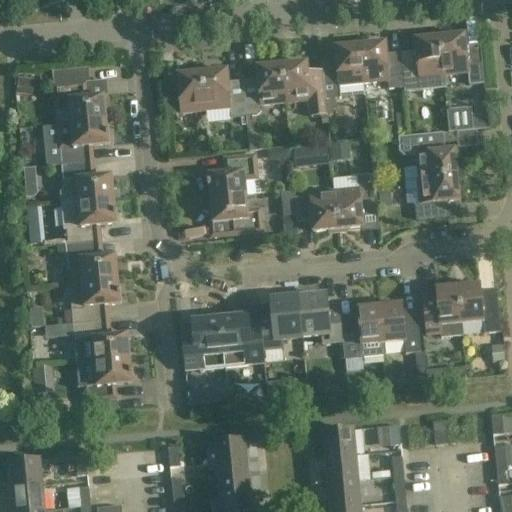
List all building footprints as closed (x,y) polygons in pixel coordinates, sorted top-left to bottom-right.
[(465,36),(439,38),(443,78),(444,78),(467,75),(469,87),(483,85),(480,46),(466,47),(465,36)] [(443,78),(439,38),(414,41),(415,53),(401,54),(404,89),(404,93),(419,91),(445,89),(444,78),(443,78)] [(359,46),(363,86),(388,83),(389,90),(404,89),(401,54),(386,55),(384,44),(359,46)] [(335,61),(321,63),(322,75),(325,102),(335,101),(340,100),(365,97),(363,86),(359,46),(334,49),(335,61)] [(322,75),(309,76),(308,64),(307,64),(306,63),(281,66),(285,105),(309,102),(310,113),(310,118),(326,117),(322,75)] [(257,82),(242,83),(246,118),(256,117),(260,113),(259,107),(285,105),(281,66),(256,68),(257,82)] [(88,70),(51,74),(53,87),(55,111),(69,110),(70,123),(70,125),(106,122),(104,97),(82,100),(80,84),(89,83),(88,70)] [(226,71),(201,74),(205,113),(230,110),(231,119),(246,118),(242,83),(227,84),(226,71)] [(205,113),(201,74),(176,76),(177,89),(163,90),(166,117),(180,116),(180,115),(205,113)] [(34,80),(19,79),(18,95),(33,96),(34,80)] [(449,134),(488,130),(486,116),(472,117),(471,110),(447,112),(449,134)] [(52,158),(53,167),(94,163),(92,147),(109,146),(106,122),(70,125),(70,123),(57,124),(58,141),(60,158),(52,158)] [(444,152),(442,135),(398,139),(400,153),(404,156),(416,155),(419,181),(458,177),(455,151),(444,152)] [(263,143),(256,136),(248,137),(249,153),(264,151),(263,143)] [(351,160),(349,143),(330,145),(332,162),(351,160)] [(210,201),(246,198),(244,183),(257,182),(255,157),(223,160),(224,175),(208,177),(210,201)] [(63,191),(60,193),(61,206),(114,201),(112,177),(95,178),(94,163),(61,166),(62,176),(63,191)] [(35,198),(34,168),(22,169),(24,199),(35,198)] [(383,182),(383,174),(374,174),(375,183),(383,182)] [(334,193),(338,232),(363,229),(362,216),(375,215),(372,176),(333,180),(334,193)] [(419,181),(406,182),(409,206),(414,206),(416,222),(448,218),(447,203),(460,202),(458,177),(419,181)] [(392,208),(390,185),(378,186),(380,209),(392,208)] [(313,234),(338,232),(334,193),(309,196),(309,197),(295,198),(297,224),(312,222),(313,234)] [(246,198),(210,201),(212,225),(229,223),(231,238),(263,235),(261,211),(247,213),(246,198)] [(62,221),(65,246),(102,242),(100,227),(117,226),(114,201),(61,206),(62,221)] [(297,234),(295,218),(282,219),(284,236),(297,234)] [(71,270),(73,285),(118,280),(116,257),(103,258),(102,242),(65,246),(67,270),(71,270)] [(72,317),(64,318),(65,326),(73,325),(109,321),(108,309),(108,306),(120,304),(118,280),(73,285),(74,299),(70,300),(72,317)] [(468,283),(457,284),(462,326),(482,324),(483,336),(500,334),(495,290),(481,292),(480,285),(469,287),(468,283)] [(463,337),(462,326),(457,284),(447,285),(448,289),(436,290),(438,303),(424,304),(427,338),(441,336),(441,339),(463,337)] [(326,296),(299,299),(302,339),(322,337),(323,346),(343,344),(341,324),(340,314),(328,315),(326,296)] [(260,322),(260,325),(263,351),(283,349),(283,341),(302,339),(299,299),(270,302),(272,321),(260,322)] [(389,302),(379,303),(383,346),(404,343),(406,356),(422,353),(418,317),(403,318),(402,305),(390,306),(389,302)] [(383,346),(379,303),(368,304),(368,308),(358,309),(359,322),(341,324),(343,344),(344,361),(384,358),(383,346)] [(247,316),(220,319),(225,369),(264,365),(263,351),(260,325),(249,326),(247,316)] [(186,373),(225,369),(220,319),(193,321),(194,331),(182,332),(186,373)] [(73,325),(65,326),(66,338),(74,337),(75,350),(77,365),(130,359),(128,336),(111,337),(111,334),(109,321),(73,325)] [(503,346),(491,347),(493,365),(505,364),(503,346)] [(130,359),(77,365),(80,393),(84,393),(85,404),(86,414),(117,411),(116,401),(112,401),(111,387),(116,386),(133,385),(130,359)] [(56,368),(43,367),(40,393),(53,394),(56,368)] [(426,373),(426,371),(425,371),(425,367),(416,368),(417,384),(427,383),(426,373)] [(427,383),(427,386),(467,381),(465,369),(426,373),(427,383)] [(502,417),(491,418),(493,438),(504,437),(502,417)] [(447,447),(444,423),(432,424),(435,448),(447,447)] [(400,448),(399,428),(389,429),(390,448),(400,448)] [(325,460),(357,457),(354,431),(323,434),(325,460)] [(214,444),(217,471),(248,467),(245,441),(214,444)] [(505,448),(494,449),(496,468),(507,467),(505,448)] [(180,469),(178,450),(168,451),(170,470),(180,469)] [(360,482),(357,457),(325,460),(328,485),(360,482)] [(87,478),(85,459),(75,460),(77,479),(87,478)] [(393,479),(403,478),(401,459),(391,460),(393,479)] [(10,464),(13,490),(44,487),(42,461),(10,464)] [(250,493),(248,467),(217,471),(219,496),(250,493)] [(507,467),(496,468),(498,488),(508,487),(507,467)] [(405,503),(403,478),(393,479),(396,504),(405,503)] [(171,482),(173,500),(183,499),(181,481),(171,482)] [(362,507),(360,482),(328,485),(331,510),(362,507)] [(13,490),(15,511),(45,511),(47,511),(44,487),(13,490)] [(80,509),(90,508),(88,490),(78,491),(80,509)] [(252,511),(250,493),(219,496),(220,511),(252,511)] [(510,511),(509,498),(499,499),(500,511),(510,511)] [(184,511),(183,499),(173,500),(173,511),(184,511)] [(406,511),(405,503),(396,504),(396,511),(406,511)]
